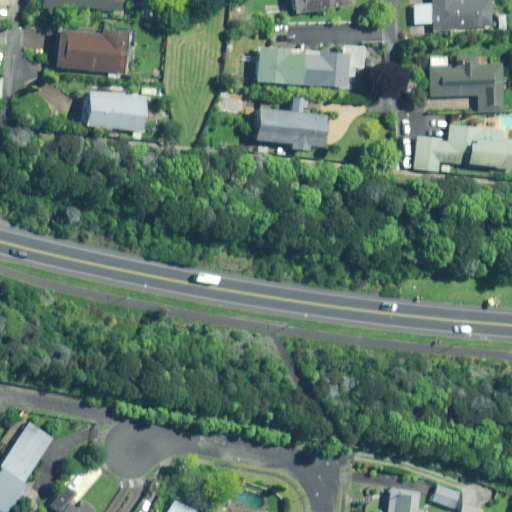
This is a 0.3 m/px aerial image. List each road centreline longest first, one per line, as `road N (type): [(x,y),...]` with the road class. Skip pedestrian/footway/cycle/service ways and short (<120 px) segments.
road 1 (primary): [(0,239),(284,301),(511,324)]
road 2 (residential): [(136,446),(189,442),(292,460),(319,480),(326,511)]
